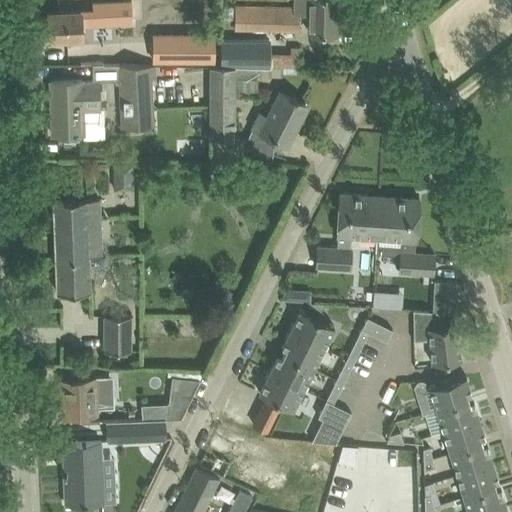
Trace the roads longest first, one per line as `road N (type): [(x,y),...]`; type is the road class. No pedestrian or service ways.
road 1 (residential): [(151,511),(338,141),(404,43)]
road 2 (residential): [(27,511),(6,0)]
road 3 (tertiary): [(511,384),(404,43)]
